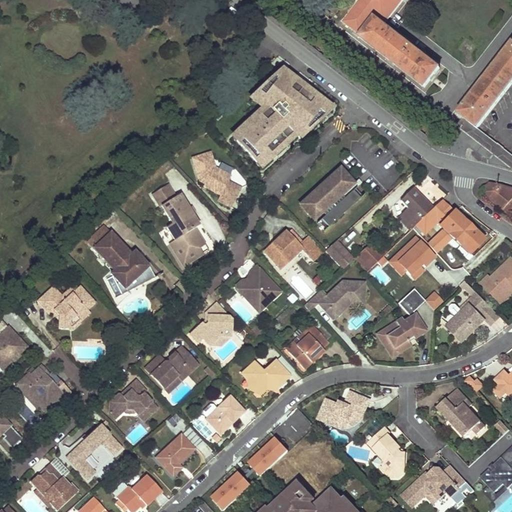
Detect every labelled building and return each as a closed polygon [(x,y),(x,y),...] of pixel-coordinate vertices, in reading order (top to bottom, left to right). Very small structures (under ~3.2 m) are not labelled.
[(356,5),(343,22),(359,35),(358,37),(424,87),(439,67),(384,24),(402,0),(352,0),(351,1),(356,5)] [(268,13),(276,19),(279,15),(271,9),(268,13)] [(511,41),(457,113),(466,120),(477,128),(511,82),(511,41)] [(256,99),(266,110),(261,115),(264,119),(257,125),(254,122),(241,134),(244,137),(239,142),(258,163),(264,158),(267,162),(281,149),(278,145),(285,139),(288,142),(305,127),(308,130),(329,111),(330,107),(323,101),(320,105),(314,100),(317,96),(300,83),(297,87),(291,81),(294,78),(284,69),(256,99)] [(294,78),(291,81),(297,87),(300,83),(294,78)] [(317,96),(314,100),(320,105),(323,101),(317,96)] [(261,115),(254,122),(257,125),(264,119),(261,115)] [(235,140),(238,143),(239,142),(244,137),(241,134),(235,140)] [(278,145),(281,149),(288,142),(285,139),(278,145)] [(211,153),(193,159),(200,182),(205,184),(209,186),(207,188),(221,195),(218,200),(231,207),(241,188),(229,182),(230,179),(215,171),(216,168),(211,153)] [(257,164),(261,168),(267,162),(264,158),(258,163),(257,164)] [(232,176),(216,168),(215,171),(230,179),(232,176)] [(341,171),(336,175),(334,174),(305,200),(307,202),(302,206),(313,218),(318,214),(319,215),(322,213),(325,216),(321,220),(328,228),(361,198),(354,190),(344,199),(341,196),(348,189),(347,188),(352,183),(341,171)] [(503,210),(511,200),(511,189),(503,187),(502,186),(490,184),(481,192),(503,210)] [(168,185),(153,195),(161,208),(162,207),(173,224),(167,228),(175,241),(170,244),(184,267),(204,254),(200,248),(206,245),(196,228),(200,226),(193,215),(189,218),(187,214),(189,213),(188,211),(190,209),(181,196),(177,199),(168,185)] [(356,188),(354,190),(361,198),(363,196),(356,188)] [(408,210),(404,214),(416,226),(432,210),(412,190),(400,201),(408,210)] [(511,211),(511,200),(503,210),(509,215),(511,211)] [(469,253),(482,240),(440,202),(432,210),(416,226),(413,229),(421,238),(436,223),(444,229),(427,245),(436,254),(453,238),(469,253)] [(190,209),(188,211),(189,213),(187,214),(189,218),(193,215),(196,213),(192,208),(190,209)] [(404,214),(400,218),(412,230),(416,226),(404,214)] [(321,220),(317,224),(324,232),(328,228),(321,220)] [(292,231),(288,234),(299,246),(303,243),(292,231)] [(273,245),(265,252),(281,270),(302,250),(313,262),(318,258),(303,242),(303,243),(299,246),(286,232),(276,242),(277,243),(274,246),(273,245)] [(125,289),(127,291),(135,284),(143,276),(151,269),(135,252),(132,255),(111,233),(94,249),(115,271),(111,274),(118,282),(125,289)] [(309,237),(303,242),(318,258),(324,252),(309,237)] [(414,280),(423,271),(419,267),(422,265),(424,268),(434,258),(415,238),(393,259),(406,272),(414,280)] [(337,241),(325,252),(343,270),(354,260),(337,241)] [(200,248),(204,254),(209,251),(206,245),(200,248)] [(360,255),(359,256),(371,269),(377,264),(383,258),(387,254),(382,249),(378,253),(371,245),(360,255)] [(383,258),(377,264),(380,267),(386,261),(383,258)] [(511,259),(511,258),(490,279),(488,277),(480,284),(497,300),(502,296),(506,296),(511,289),(511,259)] [(401,277),(406,272),(393,259),(388,263),(401,277)] [(242,285),(237,289),(247,300),(251,301),(253,299),(258,304),(260,303),(265,308),(282,293),(257,266),(250,273),(252,275),(247,280),(248,282),(245,285),(242,285)] [(145,281),(146,278),(143,276),(135,284),(137,287),(139,287),(141,286),(142,285),(144,284),(145,282),(145,281)] [(236,286),(237,289),(242,285),(245,285),(248,282),(247,280),(242,281),(236,286)] [(112,287),(120,295),(125,289),(118,282),(112,287)] [(326,297),(321,291),(304,306),(309,312),(318,304),(332,319),(350,303),(362,304),(363,283),(342,282),(326,297)] [(468,285),(464,288),(473,297),(476,293),(468,285)] [(53,286),(37,301),(50,315),(52,314),(54,311),(59,317),(59,322),(59,330),(70,330),(70,323),(76,317),(81,323),(91,314),(88,311),(96,304),(80,286),(75,292),(71,288),(62,296),(53,286)] [(502,296),(497,300),(501,304),(511,293),(511,289),(506,296),(502,296)] [(414,290),(398,304),(409,316),(411,318),(403,322),(401,319),(395,323),(397,325),(387,331),(386,329),(376,335),(384,347),(391,343),(398,354),(411,346),(408,342),(425,331),(413,312),(425,302),(414,290)] [(462,343),(485,321),(481,317),(490,308),(476,293),(473,297),(466,303),(469,305),(456,318),(446,327),(462,343)] [(425,302),(434,312),(443,302),(435,294),(425,302)] [(251,301),(247,300),(259,313),(265,308),(260,303),(258,304),(253,299),(251,301)] [(454,316),(456,318),(469,305),(466,303),(454,316)] [(219,336),(231,337),(231,320),(217,304),(206,314),(209,317),(208,323),(206,325),(204,325),(202,323),(190,335),(198,343),(203,338),(209,346),(219,336)] [(70,323),(70,330),(73,330),(81,323),(76,317),(70,323)] [(395,323),(386,329),(387,331),(397,325),(395,323)] [(6,331),(0,324),(0,366),(3,369),(11,362),(12,364),(17,359),(16,357),(24,350),(10,336),(7,339),(3,334),(6,331)] [(251,330),(257,337),(261,334),(263,331),(257,325),(251,330)] [(304,370),(324,352),(321,350),(328,343),(312,325),(305,332),(308,336),(289,353),(304,370)] [(308,336),(305,332),(285,350),(289,353),(308,336)] [(221,346),(231,337),(219,336),(209,346),(221,346)] [(391,343),(384,347),(391,358),(398,354),(391,343)] [(159,356),(146,369),(164,388),(176,376),(181,381),(198,365),(180,347),(169,358),(171,360),(166,365),(164,362),(159,356)] [(254,363),(241,374),(260,395),(269,386),(272,383),(277,388),(290,377),(275,361),(263,372),(254,363)] [(209,366),(205,370),(212,378),(216,374),(209,366)] [(29,375),(17,386),(25,394),(27,393),(40,407),(47,414),(64,397),(53,385),(48,380),(48,379),(50,376),(42,367),(31,377),(29,375)] [(511,373),(509,376),(504,371),(494,380),(499,385),(493,391),(500,399),(506,393),(511,399),(511,398),(511,373)] [(55,374),(48,380),(53,385),(60,379),(55,374)] [(164,388),(168,393),(181,381),(176,376),(164,388)] [(473,394),(484,388),(477,376),(466,381),(473,394)] [(127,410),(133,410),(144,421),(157,409),(144,395),(147,392),(136,381),(128,389),(131,392),(124,398),(121,395),(118,395),(110,403),(110,413),(116,420),(127,410)] [(131,392),(128,389),(121,395),(124,398),(131,392)] [(464,438),(472,430),(481,422),(468,409),(472,405),(458,389),(437,409),(464,438)] [(11,392),(4,398),(11,405),(17,399),(11,392)] [(40,407),(27,393),(25,394),(24,395),(37,409),(40,407)] [(370,401),(350,393),(345,405),(340,403),(339,405),(327,400),(318,419),(339,428),(348,429),(355,424),(362,420),(370,401)] [(230,397),(205,420),(220,435),(229,427),(227,425),(230,422),(232,424),(244,412),(230,397)] [(0,435),(4,432),(7,435),(15,428),(0,411),(0,435)] [(485,427),(481,422),(472,430),(477,435),(485,427)] [(101,427),(67,458),(87,480),(95,473),(83,460),(102,443),(114,456),(122,449),(101,427)] [(7,435),(5,437),(14,447),(24,437),(15,428),(7,435)] [(183,434),(206,458),(213,452),(190,428),(183,434)] [(399,451),(401,449),(388,435),(390,434),(385,428),(368,444),(385,462),(380,468),(385,473),(404,473),(405,453),(401,453),(399,451)] [(181,436),(156,459),(172,477),(181,469),(178,465),(194,450),(181,436)] [(288,451),(275,439),(248,464),(255,471),(260,477),(288,451)] [(38,476),(32,482),(38,489),(44,496),(46,494),(53,502),(51,503),(57,510),(77,491),(71,484),(69,486),(63,479),(65,477),(52,464),(46,469),(46,472),(41,477),(38,476)] [(255,471),(248,464),(238,472),(245,480),(255,471)] [(427,474),(402,497),(413,509),(426,496),(427,496),(434,496),(439,501),(447,493),(451,498),(467,483),(451,466),(439,477),(439,480),(436,483),(433,480),(427,474)] [(238,472),(212,498),(223,511),(250,486),(245,480),(238,472)] [(146,507),(162,492),(147,476),(131,490),(129,487),(116,499),(118,501),(127,510),(128,511),(134,511),(139,507),(143,504),(145,506),(146,507)] [(351,511),(346,506),(347,505),(333,490),(318,504),(301,485),(287,498),(284,496),(266,511),(351,511)] [(44,496),(38,489),(34,493),(47,507),(51,503),(53,502),(46,494),(44,496)] [(427,496),(426,496),(434,505),(439,501),(434,496),(427,496)] [(106,511),(94,498),(78,511),(106,511)] [(123,511),(124,511),(127,510),(118,501),(115,504),(123,511)]
